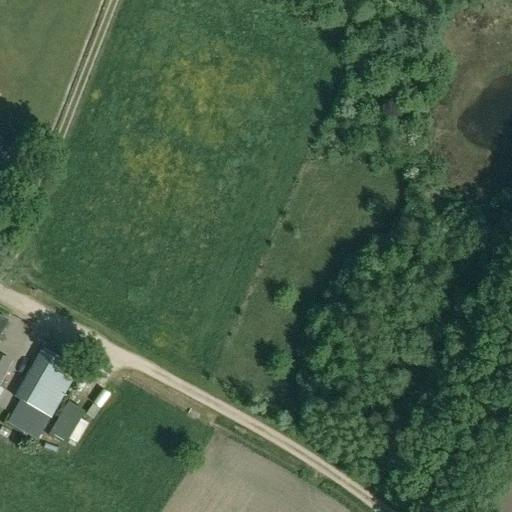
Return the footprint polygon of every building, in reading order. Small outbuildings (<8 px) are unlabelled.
[(0,0),(0,3),(43,17),(48,0),(0,0)] [(26,21),(0,11),(0,61),(10,65),(26,21)] [(0,149),(0,194),(19,160),(0,149)] [(0,339),(9,320),(0,315),(0,339)] [(208,361),(215,338),(184,328),(177,351),(208,361)] [(52,419),(69,388),(80,370),(45,349),(31,373),(30,372),(16,398),(21,401),(8,424),(39,440),(51,418),(52,419)] [(0,386),(13,362),(0,355),(0,386)]
